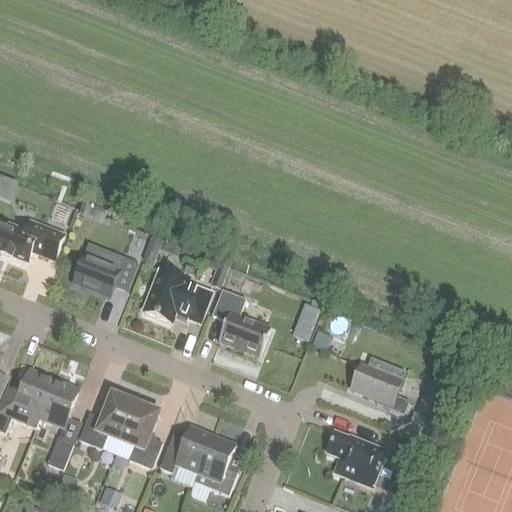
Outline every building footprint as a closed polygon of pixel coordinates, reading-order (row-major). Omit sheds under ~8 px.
[(0,177),(0,199),(14,204),(21,185),(0,177)] [(65,239),(31,225),(27,236),(0,224),(0,255),(1,256),(0,258),(12,263),(13,261),(28,267),(32,256),(54,265),(65,239)] [(85,261),(74,287),(110,302),(115,289),(128,294),(138,267),(116,259),(92,250),(87,262),(85,261)] [(186,287),(187,285),(161,275),(145,316),(171,326),(174,317),(200,327),(212,297),(186,287)] [(239,321),(246,303),(222,294),(212,320),(227,326),(219,345),(260,361),(271,333),(239,321)] [(310,305),(298,339),(316,345),(328,312),(310,305)] [(321,334),(318,350),(333,352),(336,337),(321,334)] [(367,372),(362,369),(352,394),(377,405),(376,408),(404,419),(410,405),(397,400),(406,376),(371,362),(367,372)] [(12,423),(35,433),(54,385),(31,375),(22,395),(8,390),(0,408),(0,435),(6,438),(12,423)] [(79,394),(54,385),(35,433),(36,433),(40,422),(64,431),(79,394)] [(440,426),(453,394),(429,385),(416,416),(440,426)] [(90,418),(79,444),(102,454),(116,459),(136,408),(133,407),(134,405),(126,400),(124,403),(113,399),(103,423),(90,418)] [(136,408),(116,459),(129,464),(152,474),(163,447),(149,442),(159,417),(148,413),(149,409),(139,408),(139,409),(136,408)] [(169,450),(160,473),(172,478),(176,468),(199,477),(214,439),(191,430),(181,455),(169,450)] [(327,457),(341,462),(335,477),(373,492),(388,455),(350,440),(349,442),(335,436),(327,457)] [(237,449),(214,439),(199,477),(210,481),(206,491),(229,500),(238,478),(227,473),(237,449)] [(47,468),(63,474),(74,448),(58,441),(47,468)] [(422,475),(430,454),(403,443),(394,464),(422,475)] [(402,468),(398,478),(414,484),(418,475),(402,468)] [(106,492),(101,505),(114,510),(117,511),(122,499),(106,492)]
